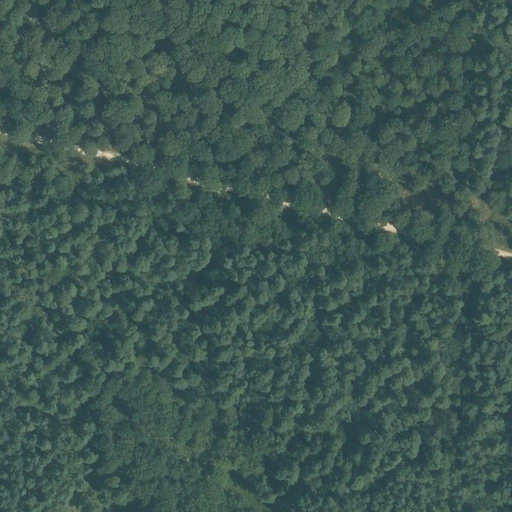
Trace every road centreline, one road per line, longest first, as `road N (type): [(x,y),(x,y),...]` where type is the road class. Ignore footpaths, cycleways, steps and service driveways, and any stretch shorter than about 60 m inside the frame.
road 1 (track): [(511,256),(0,128)]
road 2 (track): [(469,246),(460,0)]
road 3 (track): [(28,0),(48,140)]
